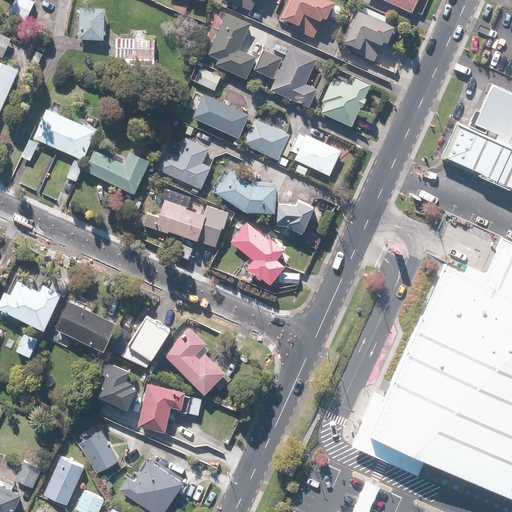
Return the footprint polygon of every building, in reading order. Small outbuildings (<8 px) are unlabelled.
[(36,2),(31,0),(15,0),(10,13),(27,22),(36,2)] [(230,0),(253,10),(258,0),(230,0)] [(289,0),(281,21),(316,36),(325,14),(330,16),(337,0),(289,0)] [(389,0),(415,11),(419,0),(389,0)] [(254,22),(224,6),(216,22),(222,25),(209,51),(220,57),(217,62),(248,77),(259,55),(242,47),(254,22)] [(357,6),(342,41),(354,46),(353,50),(377,60),(384,42),(386,42),(387,39),(391,41),(399,23),(357,6)] [(108,7),(83,7),(82,37),(108,38),(108,7)] [(129,17),(129,26),(151,26),(151,17),(129,17)] [(14,38),(0,31),(0,53),(5,56),(14,38)] [(157,38),(117,36),(115,67),(155,70),(157,38)] [(319,58),(292,46),(274,88),(311,105),(319,87),(308,82),(319,58)] [(284,56),(265,48),(256,68),(275,76),(284,56)] [(0,116),(24,68),(0,56),(0,116)] [(196,79),(203,82),(201,87),(208,90),(210,85),(217,88),(223,75),(202,65),(196,79)] [(335,75),(324,99),(328,101),(323,111),(354,124),(362,105),(364,106),(368,96),(367,96),(373,83),(357,76),(354,83),(335,75)] [(465,131),(511,151),(511,104),(482,91),(465,131)] [(252,113),(206,92),(195,116),(242,137),(252,113)] [(99,129),(49,107),(36,137),(87,158),(99,129)] [(292,133),(257,117),(245,142),(281,158),(292,133)] [(511,151),(455,127),(441,158),(511,188),(511,151)] [(302,130),(293,150),(298,152),(296,158),(331,174),(343,149),(302,130)] [(40,142),(30,137),(21,155),(32,160),(40,142)] [(166,148),(158,168),(204,187),(214,164),(207,162),(213,148),(186,137),(179,153),(166,148)] [(95,148),(86,169),(138,192),(154,157),(133,148),(129,158),(117,153),(115,157),(95,148)] [(85,164),(75,159),(67,177),(77,181),(85,164)] [(310,167),(298,161),(294,170),(306,175),(310,167)] [(281,183),(259,182),(234,168),(230,174),(226,171),(215,186),(249,210),(279,212),(281,183)] [(172,230),(219,246),(232,213),(207,204),(205,211),(188,204),(190,200),(157,187),(143,223),(170,233),(172,230)] [(319,203),(280,201),(279,224),(287,225),(305,232),(311,222),(318,224),(321,214),(329,219),(336,209),(322,199),(319,203)] [(240,244),(255,257),(248,265),(258,274),(260,270),(273,281),(288,265),(280,258),(288,248),(270,233),(268,235),(249,219),(231,240),(238,247),(240,244)] [(383,461),(418,476),(425,461),(511,500),(511,238),(505,235),(494,259),(488,272),(453,256),(390,397),(376,391),(355,438),(351,447),(383,461)] [(186,237),(184,243),(177,240),(172,250),(191,258),(195,248),(191,246),(193,240),(186,237)] [(6,288),(0,302),(0,305),(49,327),(66,289),(48,280),(44,289),(21,279),(15,292),(6,288)] [(70,298),(58,327),(108,349),(121,319),(70,298)] [(124,353),(150,366),(174,327),(149,312),(124,353)] [(210,341),(193,324),(166,353),(208,393),(230,370),(209,351),(211,349),(207,344),(210,341)] [(41,337),(26,331),(17,349),(32,356),(41,337)] [(91,394),(122,407),(124,403),(133,407),(142,386),(135,382),(136,378),(130,376),(133,368),(116,360),(115,363),(106,359),(91,394)] [(172,404),(181,405),(180,411),(201,414),(203,396),(188,394),(188,388),(148,383),(143,424),(169,428),(172,404)] [(81,442),(87,452),(90,450),(102,469),(122,457),(102,424),(82,436),(84,440),(81,442)] [(87,464),(63,454),(47,492),(70,502),(87,464)] [(26,456),(16,478),(35,487),(45,465),(26,456)] [(138,472),(135,470),(132,476),(130,475),(122,487),(160,511),(165,511),(188,479),(153,456),(150,460),(147,458),(138,472)] [(369,511),(383,484),(369,477),(353,511),(369,511)] [(15,511),(25,490),(0,478),(0,511),(15,511)] [(100,511),(106,496),(86,488),(79,507),(90,511),(100,511)] [(131,511),(112,503),(108,511),(131,511)]
